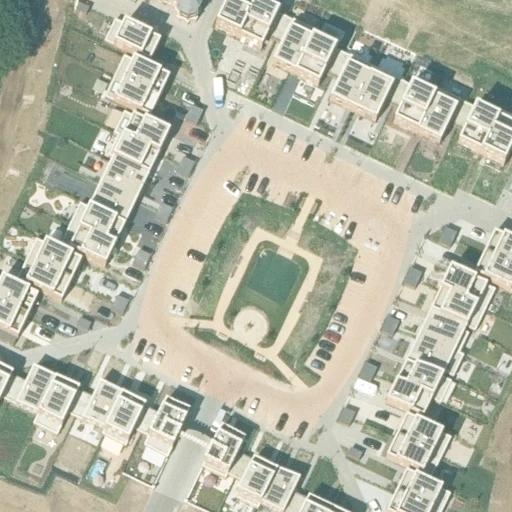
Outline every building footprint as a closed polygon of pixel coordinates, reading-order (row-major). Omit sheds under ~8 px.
[(123,0),(130,3),(135,5),(137,0),(142,0),(152,4),(155,3),(174,12),(175,16),(176,15),(178,21),(176,23),(178,25),(179,23),(185,26),(185,28),(187,28),(187,26),(193,24),(194,25),(196,24),(195,22),(197,17),(199,17),(199,14),(198,14),(196,9),(197,8),(195,5),(197,0),(123,0)] [(229,0),(214,32),(237,43),(257,0),(229,0)] [(257,0),(237,43),(238,43),(260,54),(266,41),(274,44),(285,21),(277,18),(281,10),(259,0),(257,0)] [(77,4),(75,12),(85,17),(89,10),(77,4)] [(281,48),(271,68),(293,79),(294,79),(315,36),(292,25),(285,21),(274,44),(281,48)] [(114,23),(104,45),(149,66),(159,45),(114,23)] [(315,36),(294,79),(317,90),(323,76),(331,80),(342,57),(335,54),(338,47),(315,36)] [(338,84),(328,104),(351,115),(372,72),(349,61),(342,57),(331,80),(338,84)] [(123,60),(113,80),(158,102),(168,81),(123,60)] [(372,72),(351,115),(374,126),(384,105),(391,109),(402,86),(395,83),(372,72)] [(113,80),(103,101),(148,122),(158,102),(113,80)] [(402,86),(391,109),(399,113),(392,126),(415,137),(436,94),(413,83),(410,90),(402,86)] [(436,94),(415,137),(416,138),(416,137),(438,148),(448,127),(455,131),(466,108),(459,105),(436,94)] [(466,108),(455,131),(463,134),(456,148),(478,158),(479,159),(500,115),(477,104),(474,112),(466,108)] [(191,109),(188,116),(199,121),(202,114),(191,109)] [(500,115),(479,159),(502,170),(511,149),(511,120),(500,115)] [(123,116),(113,137),(117,139),(117,138),(158,158),(168,137),(123,116)] [(188,116),(184,123),(196,128),(199,121),(188,116)] [(117,139),(107,160),(112,162),(148,179),(158,159),(158,158),(117,138),(117,139)] [(182,161),(179,168),(191,173),(194,166),(182,161)] [(110,166),(100,187),(136,204),(146,183),(148,179),(112,162),(110,166)] [(179,168),(176,175),(187,181),(191,173),(179,168)] [(90,207),(88,212),(124,229),(126,225),(136,204),(100,187),(90,207)] [(79,207),(69,228),(114,249),(124,229),(88,212),(79,207)] [(160,207),(157,214),(169,219),(172,212),(160,207)] [(157,214),(154,221),(165,227),(169,219),(157,214)] [(60,248),(59,249),(104,271),(114,249),(69,228),(60,248)] [(444,230),(441,237),(453,243),(456,235),(444,230)] [(511,245),(493,236),(483,257),(511,270),(511,245)] [(441,237),(438,244),(449,250),(453,243),(441,237)] [(35,243),(25,264),(70,286),(80,265),(35,243)] [(138,253),(135,260),(146,266),(150,259),(138,253)] [(511,270),(483,257),(473,278),(511,296),(511,270)] [(135,260),(132,267),(143,273),(146,266),(135,260)] [(25,264),(15,285),(60,307),(70,286),(25,264)] [(410,270),(406,277),(418,282),(421,275),(410,270)] [(449,272),(439,293),(484,314),(494,293),(449,272)] [(406,277),(403,284),(415,289),(418,282),(406,277)] [(0,282),(0,307),(27,321),(37,300),(0,282)] [(439,293),(429,314),(465,331),(474,335),(484,314),(439,293)] [(116,299),(113,306),(124,311),(128,304),(116,299)] [(113,306),(110,313),(121,319),(124,311),(113,306)] [(0,307),(0,333),(5,336),(16,341),(17,341),(27,321),(0,307)] [(427,318),(417,339),(458,358),(458,357),(468,337),(463,335),(465,331),(429,314),(427,318)] [(388,316),(384,323),(396,328),(399,321),(388,316)] [(79,321),(76,328),(87,334),(91,327),(79,321)] [(384,323),(381,330),(392,336),(396,328),(384,323)] [(5,336),(2,343),(13,348),(16,341),(5,336)] [(407,359),(405,364),(441,381),(444,376),(452,381),(463,359),(458,357),(458,358),(417,339),(407,359)] [(365,362),(362,369),(374,375),(377,367),(365,362)] [(395,384),(431,402),(431,403),(440,407),(450,385),(441,381),(405,364),(396,384),(395,384)] [(0,369),(0,400),(1,399),(8,402),(19,379),(12,376),(12,375),(0,369)] [(362,369),(359,376),(370,382),(374,375),(362,369)] [(19,379),(8,402),(37,416),(38,417),(55,381),(32,370),(26,383),(19,379)] [(37,416),(33,425),(57,437),(67,415),(74,419),(85,396),(78,392),(55,381),(38,417),(37,416)] [(395,384),(385,405),(421,423),(431,403),(431,402),(395,384)] [(85,396),(74,419),(103,433),(104,433),(121,397),(99,386),(92,399),(85,396)] [(103,433),(101,437),(125,449),(133,432),(140,435),(151,412),(141,407),(141,406),(121,397),(104,433),(103,433)] [(151,412),(140,435),(147,439),(143,447),(153,452),(167,459),(176,441),(177,439),(189,414),(165,403),(159,416),(151,412)] [(344,408),(340,415),(352,420),(355,413),(344,408)] [(340,415),(337,422),(349,427),(352,420),(340,415)] [(405,420),(395,441),(440,462),(450,442),(405,420)] [(220,429),(201,470),(225,481),(227,477),(234,480),(245,457),(238,454),(244,441),(220,429)] [(395,441),(385,461),(430,483),(440,462),(395,441)] [(350,451),(347,458),(358,463),(361,456),(350,451)] [(241,484),(233,501),(257,511),(259,507),(258,507),(276,471),(253,460),(252,461),(245,457),(234,480),(241,484)] [(276,471),(258,507),(259,507),(268,511),(293,511),(300,498),(292,495),(299,482),(276,471)] [(404,476),(395,497),(426,511),(442,511),(450,498),(404,476)] [(426,511),(395,497),(387,511),(426,511)] [(329,511),(307,501),(307,502),(300,498),(293,511),(329,511)]
